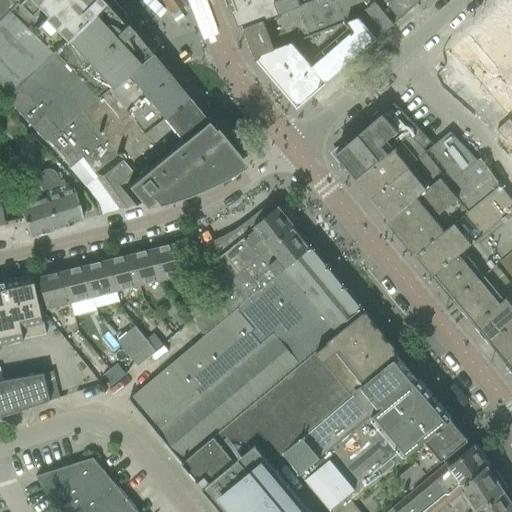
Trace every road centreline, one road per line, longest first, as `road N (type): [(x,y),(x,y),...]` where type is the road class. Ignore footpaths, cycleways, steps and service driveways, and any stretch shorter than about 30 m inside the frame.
road 1 (residential): [(289,146),(511,412)]
road 2 (residential): [(0,255),(143,223),(213,198),(289,146)]
road 3 (residential): [(188,511),(103,423),(0,445)]
road 4 (residential): [(289,146),(454,0)]
road 5 (residential): [(218,44),(289,146)]
